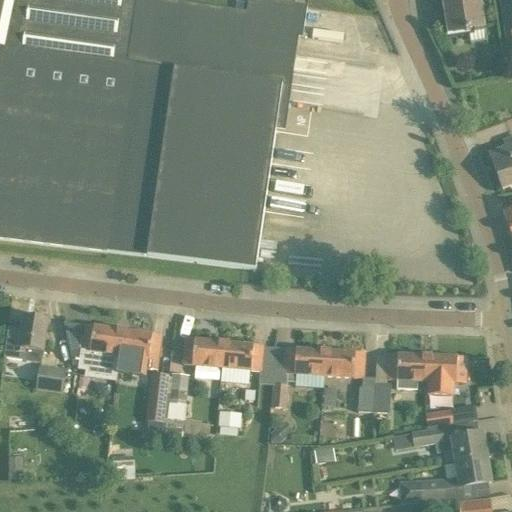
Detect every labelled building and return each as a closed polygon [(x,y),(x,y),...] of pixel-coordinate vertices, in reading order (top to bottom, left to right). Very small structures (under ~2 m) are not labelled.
[(0,0),(0,241),(105,254),(255,276),(294,8),(249,1),(247,16),(139,0),(0,0)] [(479,0),(441,0),(443,9),(444,12),(448,37),(455,36),(469,34),(485,31),(479,0)] [(511,13),(501,15),(506,47),(511,46),(511,13)] [(511,140),(504,144),(506,150),(489,156),(494,167),(492,167),(501,191),(511,187),(511,140)] [(511,210),(503,213),(511,240),(511,210)] [(39,366),(46,321),(21,317),(19,332),(15,331),(10,362),(39,366)] [(116,372),(122,332),(82,326),(79,351),(69,350),(72,365),(116,372)] [(122,332),(116,372),(140,376),(146,370),(156,372),(161,338),(122,332)] [(220,370),(223,344),(183,340),(181,366),(220,370)] [(223,344),(220,370),(259,374),(262,348),(223,344)] [(323,378),(324,353),(285,350),(283,376),(323,378)] [(324,353),(323,378),(362,381),(364,355),(324,353)] [(425,384),(426,358),(387,357),(386,383),(396,383),(396,390),(416,390),(417,384),(425,384)] [(426,358),(425,384),(465,385),(465,359),(426,358)] [(75,396),(79,376),(66,374),(66,371),(39,367),(35,392),(62,397),(63,394),(75,396)] [(163,420),(169,378),(169,377),(151,375),(146,423),(163,425),(163,420)] [(169,378),(163,420),(166,420),(164,438),(175,439),(198,441),(199,423),(185,422),(188,377),(171,375),(171,378),(169,378)] [(286,411),(288,388),(272,387),(270,410),(286,411)] [(389,415),(390,387),(374,387),(374,391),(359,391),(357,413),(389,415)] [(334,408),(335,390),(324,390),(322,407),(334,408)] [(427,430),(453,426),(450,411),(425,415),(427,430)] [(239,430),(241,414),(219,413),(218,428),(219,428),(219,435),(236,436),(237,430),(239,430)] [(455,466),(486,461),(486,460),(490,459),(492,456),(490,446),(487,444),(483,445),(482,437),(450,442),(443,443),(441,430),(392,438),(395,452),(413,448),(414,450),(435,446),(436,455),(452,453),(455,466)] [(115,451),(118,474),(136,471),(132,448),(115,451)] [(316,466),(335,463),(333,449),(314,451),(316,466)] [(486,461),(455,466),(457,479),(448,481),(398,484),(399,506),(458,502),(461,501),(489,496),(488,486),(490,486),(486,461)] [(8,474),(8,482),(21,482),(21,474),(8,474)] [(459,511),(489,511),(489,500),(458,503),(459,511)]
